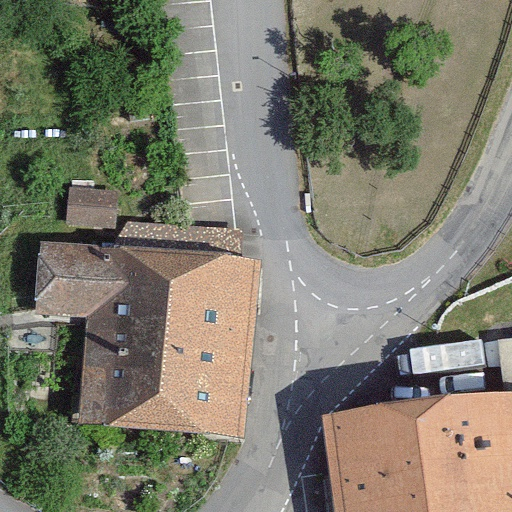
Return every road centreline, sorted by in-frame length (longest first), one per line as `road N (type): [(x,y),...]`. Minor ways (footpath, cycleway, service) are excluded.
road 1 (unclassified): [(316,347),(272,179),(264,0)]
road 2 (unclassified): [(316,347),(403,300),(440,269),(511,169)]
road 3 (unclassified): [(229,511),(316,347)]
